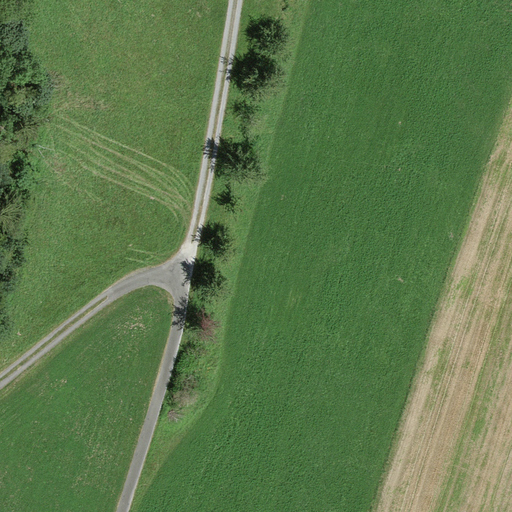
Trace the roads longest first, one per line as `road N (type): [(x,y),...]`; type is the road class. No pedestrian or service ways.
road 1 (track): [(235,0),(181,315),(120,511)]
road 2 (track): [(0,384),(127,285),(161,274),(183,277)]
